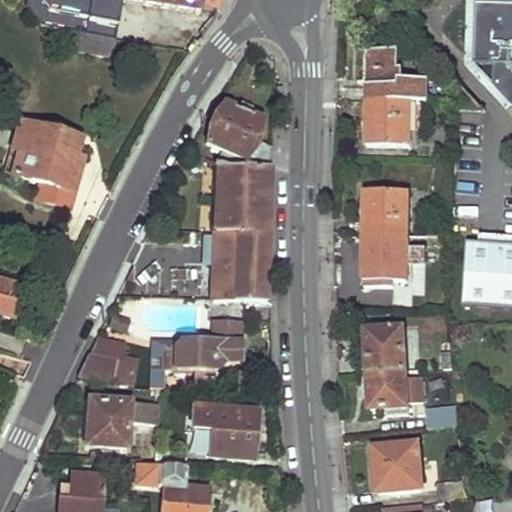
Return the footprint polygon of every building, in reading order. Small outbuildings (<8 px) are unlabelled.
[(111,0),(203,16),(205,0),(111,0)] [(511,101),(511,5),(477,5),(475,66),(496,66),(496,86),(511,101)] [(110,60),(113,41),(69,34),(66,51),(110,60)] [(369,76),(368,103),(413,104),(423,104),(428,104),(428,82),(404,82),(405,72),(399,72),(399,53),(369,52),(369,76)] [(496,66),(475,66),(496,86),(496,66)] [(373,148),(413,149),(413,132),(418,132),(418,124),(413,124),(413,104),(368,103),(367,129),(373,128),(373,148)] [(418,124),(418,132),(423,132),(423,104),(413,104),(413,124),(418,124)] [(216,164),(228,168),(269,169),(270,148),(256,141),(264,123),(222,105),(206,145),(221,151),(216,164)] [(38,184),(34,200),(68,209),(77,179),(87,143),(20,124),(11,154),(16,155),(19,156),(13,177),(38,184)] [(13,177),(19,156),(16,155),(9,176),(13,177)] [(218,169),(216,202),(270,204),(271,187),(271,169),(269,169),(228,168),(216,164),(215,163),(215,167),(218,169)] [(410,240),(410,195),(371,194),(371,214),(366,214),(366,239),(410,240)] [(216,202),(214,233),(269,235),(270,220),(270,204),(216,202)] [(451,231),(430,231),(430,240),(450,240),(451,231)] [(211,302),(267,304),(268,266),(269,235),(214,233),(213,268),(211,302)] [(511,239),(480,238),(480,245),(511,247),(511,239)] [(409,252),(410,240),(366,239),(365,259),(370,259),(370,285),(366,285),(366,291),(385,291),(385,285),(395,285),(409,285),(410,266),(409,252)] [(464,309),(511,311),(511,247),(480,245),(468,245),(464,309)] [(409,252),(410,266),(422,266),(422,252),(409,252)] [(0,318),(9,321),(13,308),(19,287),(0,281),(0,318)] [(162,283),(161,298),(203,300),(204,285),(162,283)] [(194,374),(193,393),(193,394),(214,396),(214,375),(216,375),(225,365),(240,365),(240,342),(241,342),(241,324),(214,323),(213,342),(183,341),(177,348),(165,347),(164,372),(194,374)] [(412,373),(408,330),(367,333),(368,358),(369,377),(412,373)] [(119,346),(97,341),(90,357),(116,363),(117,358),(119,346)] [(454,369),(452,354),(442,355),(444,370),(454,369)] [(90,357),(80,378),(112,384),(116,363),(90,357)] [(132,361),(117,358),(116,363),(112,384),(111,386),(127,388),(132,361)] [(413,382),(412,373),(369,377),(372,412),(391,411),(391,419),(414,417),(413,406),(426,404),(424,382),(413,382)] [(95,422),(93,447),(126,449),(128,425),(158,427),(160,407),(90,401),(88,421),(95,422)] [(210,458),(254,462),(256,436),(257,412),(193,407),(191,435),(192,435),(191,446),(210,447),(210,458)] [(459,428),(458,410),(427,412),(429,431),(459,428)] [(93,447),(95,422),(88,421),(85,446),(93,447)] [(421,462),(419,447),(377,452),(379,478),(381,496),(425,491),(424,487),(421,462)] [(156,452),(155,467),(185,469),(186,454),(156,452)] [(185,469),(155,467),(137,465),(135,487),(164,489),(161,511),(206,511),(208,490),(185,487),(187,469),(185,469)] [(102,511),(105,479),(70,477),(69,488),(68,500),(58,500),(57,511),(102,511)] [(467,503),(465,484),(440,486),(442,505),(467,503)] [(69,488),(59,487),(58,500),(68,500),(69,488)] [(496,511),(495,499),(476,501),(476,511),(496,511)] [(439,511),(467,511),(467,503),(442,505),(439,505),(439,511)]
